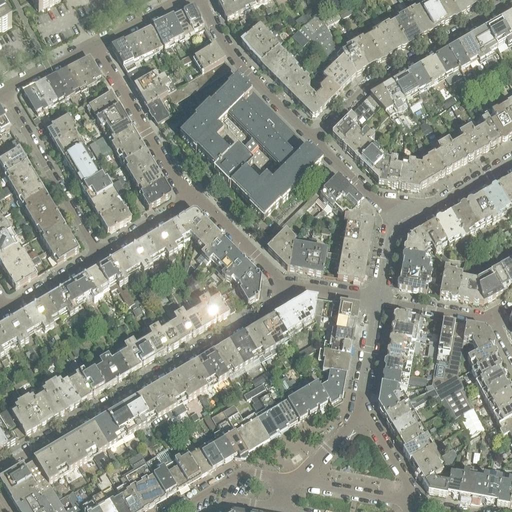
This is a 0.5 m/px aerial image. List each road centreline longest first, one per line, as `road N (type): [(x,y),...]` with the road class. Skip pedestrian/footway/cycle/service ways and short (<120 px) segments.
road 1 (residential): [(0,468),(289,287)]
road 2 (residential): [(314,140),(365,87),(511,3)]
road 3 (residential): [(99,254),(1,92)]
road 4 (residential): [(314,140),(225,49),(199,0)]
road 5 (residential): [(188,201),(95,45)]
road 6 (residential): [(289,287),(188,201)]
road 7 (residential): [(394,219),(430,210),(511,162)]
road 8 (residential): [(414,504),(285,482)]
road 9 (residential): [(285,482),(234,476),(173,511)]
